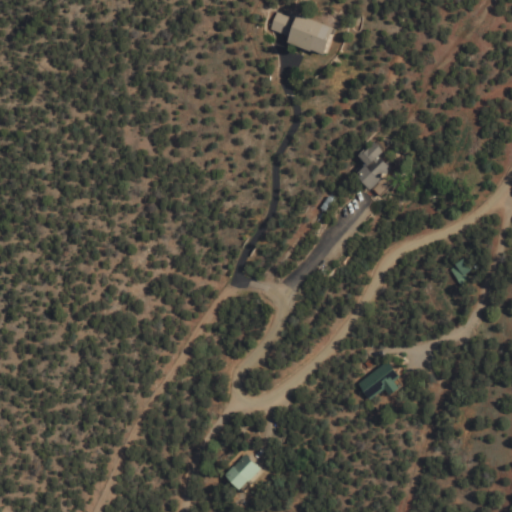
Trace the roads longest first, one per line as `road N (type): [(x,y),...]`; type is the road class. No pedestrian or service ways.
road 1 (residential): [(504,178),(506,213),(482,309),(409,511),(179,499),(188,462),(227,406)]
road 2 (residential): [(227,406),(284,308),(282,296),(258,283),(221,296),(150,396),(90,511)]
road 3 (residential): [(511,162),(487,205),(389,256),(351,321),(276,398),(227,406)]
